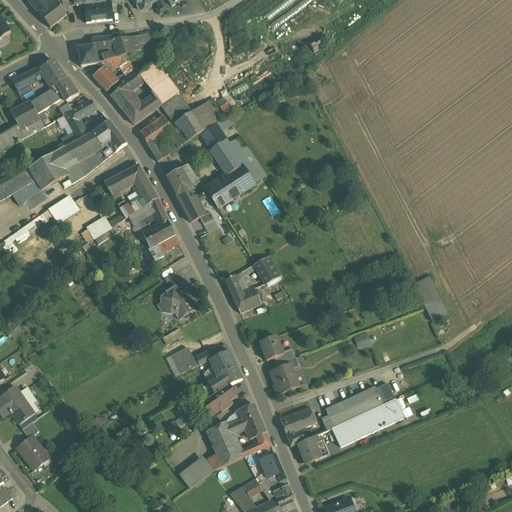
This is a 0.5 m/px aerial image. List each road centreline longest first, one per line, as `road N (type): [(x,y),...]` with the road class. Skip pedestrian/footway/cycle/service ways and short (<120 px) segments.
road 1 (tertiary): [(57,47),(164,192),(234,332),(308,511)]
road 2 (residential): [(57,47),(72,37),(210,16)]
